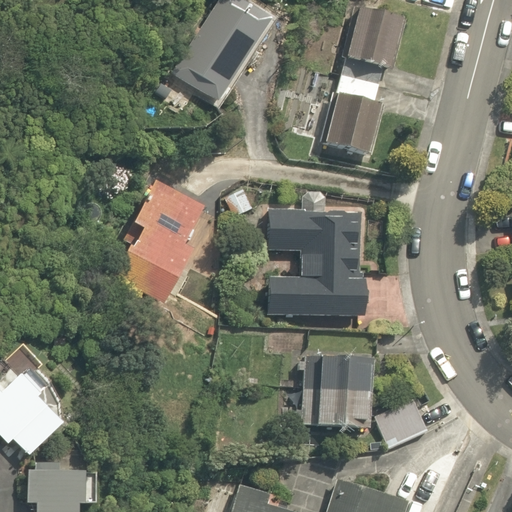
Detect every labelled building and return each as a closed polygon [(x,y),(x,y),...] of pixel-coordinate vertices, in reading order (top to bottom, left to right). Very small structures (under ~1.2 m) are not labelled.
[(284,31),(240,1),(207,52),(195,44),(182,65),(194,73),(182,91),(225,120),(284,31)] [(320,149),(374,163),(388,112),(376,108),(385,76),(393,78),(407,26),(357,12),(320,149)] [(105,277),(171,313),(200,259),(190,254),(211,215),(155,184),(105,277)] [(367,218),(265,211),(262,260),(304,263),(303,288),(260,286),(257,318),(363,325),(366,287),(348,286),(350,251),(365,252),(367,218)] [(376,365),(304,359),(299,422),(370,428),(376,365)] [(79,434),(27,375),(0,398),(0,438),(18,459),(25,452),(40,468),(79,434)] [(378,422),(389,450),(436,431),(425,403),(378,422)] [(219,511),(224,494),(179,482),(170,511),(219,511)] [(98,511),(100,489),(56,487),(54,511),(98,511)] [(269,511),(273,501),(234,490),(228,511),(410,511),(411,511),(333,489),(326,511),(269,511)] [(0,511),(2,511),(10,504),(0,494),(0,511)]
